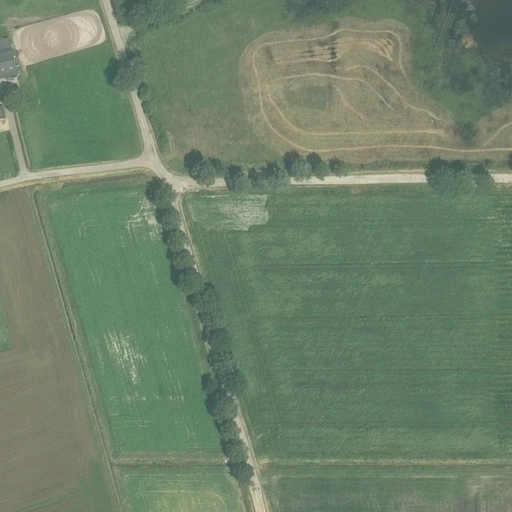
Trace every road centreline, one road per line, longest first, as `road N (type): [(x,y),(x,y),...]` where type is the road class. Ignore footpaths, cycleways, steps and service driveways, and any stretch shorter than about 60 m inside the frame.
road 1 (track): [(166,183),(511,179)]
road 2 (track): [(259,511),(166,183)]
road 3 (track): [(155,161),(106,0)]
road 4 (track): [(34,175),(155,161)]
